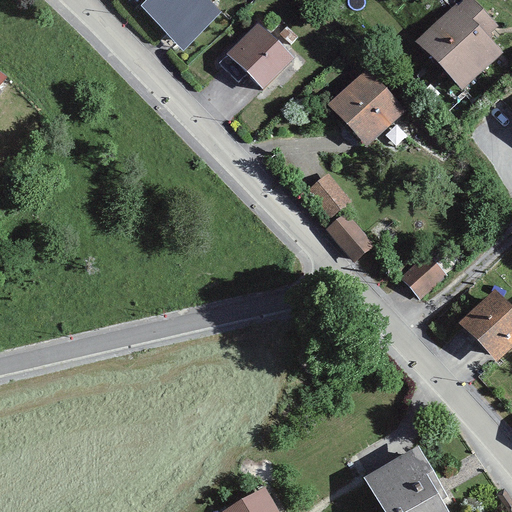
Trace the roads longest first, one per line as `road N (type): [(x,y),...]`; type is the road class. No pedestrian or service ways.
road 1 (residential): [(75,0),(361,289)]
road 2 (residential): [(0,368),(361,289)]
road 3 (residential): [(361,289),(511,457)]
